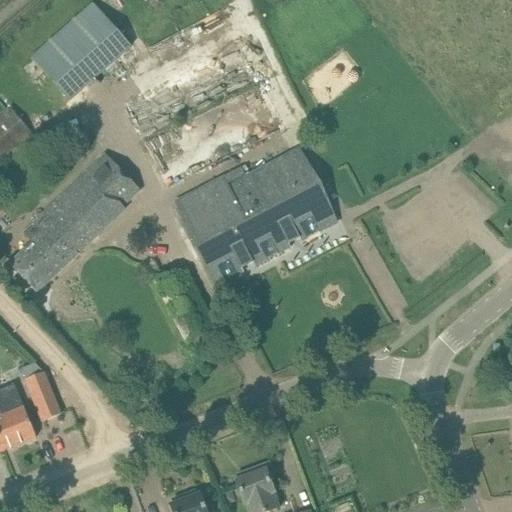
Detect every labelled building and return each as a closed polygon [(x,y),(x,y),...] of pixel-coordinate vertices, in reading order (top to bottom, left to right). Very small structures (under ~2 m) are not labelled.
[(104,17),(43,70),(70,101),(131,48),(104,17)] [(0,161),(32,133),(10,109),(0,117),(0,161)] [(10,264),(38,294),(112,224),(109,221),(126,204),(140,191),(106,155),(92,168),(21,235),(31,245),(10,264)] [(213,183),(176,203),(218,285),(243,272),(241,266),(251,261),(254,266),(290,247),(288,242),(298,236),(301,242),(322,231),(283,158),(258,171),(246,177),(241,169),(223,178),(228,187),(217,192),(213,183)] [(147,265),(158,287),(185,343),(214,329),(187,273),(164,284),(153,262),(147,265)] [(33,364),(20,369),(25,380),(23,381),(39,424),(58,416),(41,373),(33,364)] [(0,413),(0,452),(36,438),(14,385),(0,391),(0,409),(1,413),(0,413)] [(248,511),(269,511),(279,508),(274,494),(274,493),(270,481),(275,479),(269,464),(249,471),(251,476),(236,482),(243,500),(245,504),(246,504),(248,511)] [(170,506),(172,511),(212,511),(211,507),(206,509),(200,494),(189,499),(187,495),(172,500),(174,504),(170,506)]
